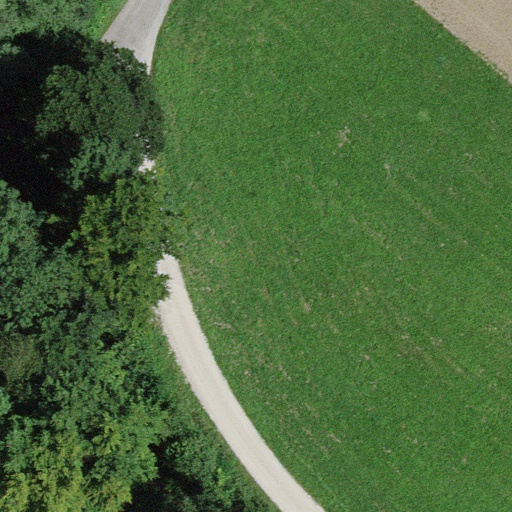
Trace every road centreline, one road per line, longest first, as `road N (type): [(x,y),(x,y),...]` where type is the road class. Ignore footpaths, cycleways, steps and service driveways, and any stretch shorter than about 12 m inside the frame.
road 1 (track): [(305,511),(236,430),(180,324),(142,169),(127,21)]
road 2 (track): [(139,0),(0,162)]
